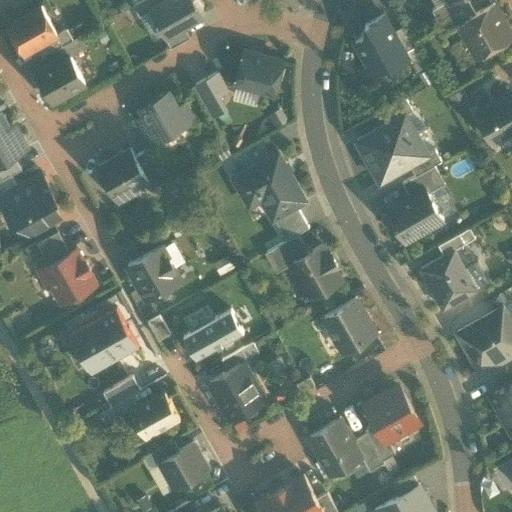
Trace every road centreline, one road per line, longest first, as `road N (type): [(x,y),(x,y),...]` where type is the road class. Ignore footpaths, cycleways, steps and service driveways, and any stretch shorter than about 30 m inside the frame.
road 1 (residential): [(421,346),(312,122),(328,12)]
road 2 (residential): [(421,346),(226,449),(171,359)]
road 3 (residential): [(233,32),(46,135)]
road 4 (track): [(0,330),(102,511)]
road 5 (residential): [(467,511),(463,460),(421,346)]
road 6 (residential): [(46,135),(110,249)]
